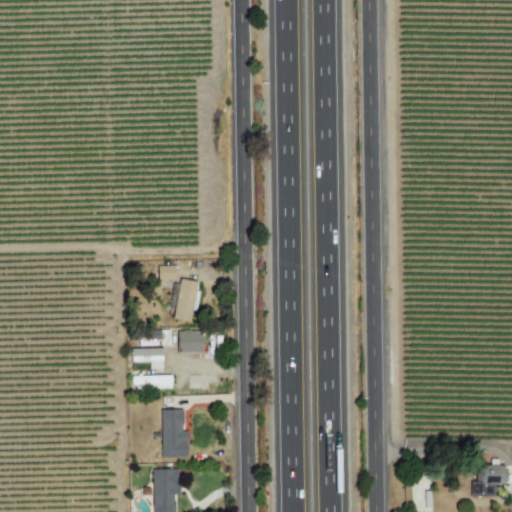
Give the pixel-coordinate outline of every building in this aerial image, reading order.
[(195,282),(178,279),(171,318),(188,322),(195,282)] [(201,353),(201,331),(176,331),(176,353),(201,353)] [(148,368),(162,368),(161,348),(129,348),(129,362),(147,362),(148,368)] [(129,376),(129,388),(170,387),(170,375),(129,376)] [(186,457),(186,431),(182,431),(182,410),(160,410),(160,457),(186,457)] [(492,496),(492,484),(504,484),(503,465),(479,465),(479,481),(469,481),(469,496),(492,496)] [(177,469),(151,468),(150,511),(173,511),(174,495),(177,495),(177,469)]
